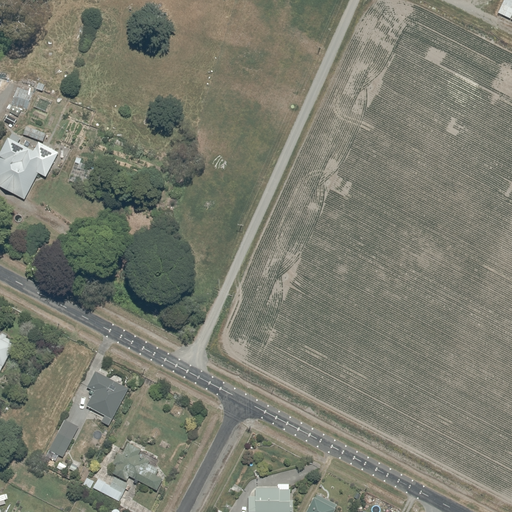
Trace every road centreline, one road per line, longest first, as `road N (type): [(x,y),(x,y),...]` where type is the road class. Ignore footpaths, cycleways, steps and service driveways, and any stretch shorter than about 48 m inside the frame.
road 1 (unclassified): [(0,274),(241,400)]
road 2 (unclassified): [(241,400),(457,511)]
road 3 (residential): [(241,400),(183,511)]
